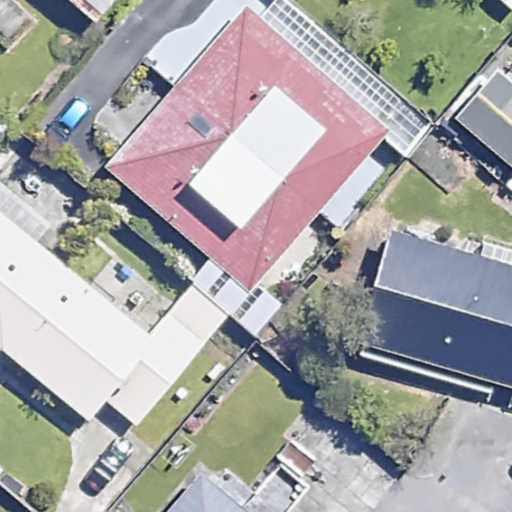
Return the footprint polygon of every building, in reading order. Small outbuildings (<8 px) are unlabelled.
[(108,0),(64,0),(90,21),(108,0)] [(511,10),(511,0),(495,0),(510,12),(511,10)] [(225,313),(234,320),(253,336),(283,301),(257,279),(383,134),(240,10),(104,167),(209,258),(189,282),(225,313)] [(511,63),(500,77),(493,71),(445,128),(510,183),(511,180),(511,63)] [(202,340),(166,310),(145,335),(0,213),(0,351),(82,420),(102,395),(134,422),(202,340)] [(511,265),(361,229),(331,352),(511,395),(511,265)] [(244,511),(199,476),(171,511),(244,511)]
